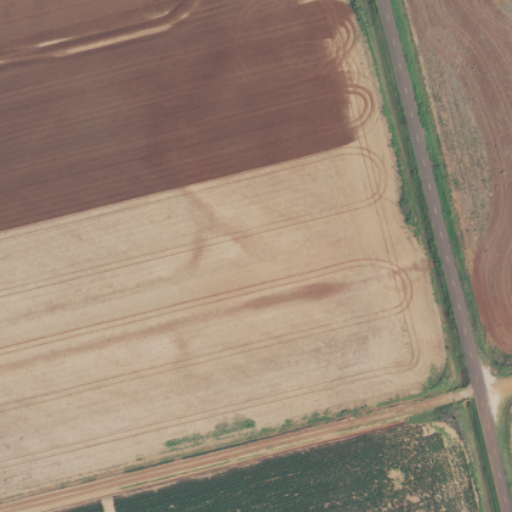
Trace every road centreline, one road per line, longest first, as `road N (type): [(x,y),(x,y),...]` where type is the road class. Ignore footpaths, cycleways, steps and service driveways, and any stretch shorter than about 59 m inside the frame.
road 1 (residential): [(0,507),(511,379)]
road 2 (tertiary): [(385,0),(510,511)]
